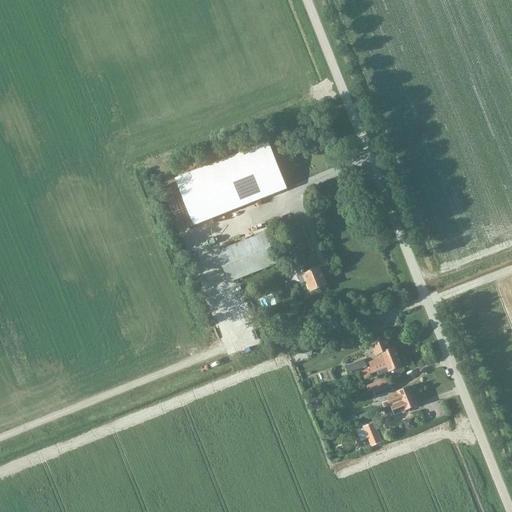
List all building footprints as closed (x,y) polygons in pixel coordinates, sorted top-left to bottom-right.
[(265,142),(173,179),(192,226),(284,189),(265,142)] [(278,263),(266,232),(217,252),(229,282),(278,263)] [(320,267),(308,271),(306,266),(300,268),(300,269),(296,271),(301,283),(306,281),(310,292),(327,285),(320,267)] [(208,288),(223,325),(233,321),(218,284),(208,288)] [(238,317),(234,304),(228,305),(232,318),(238,317)] [(374,313),(362,318),(367,332),(379,328),(374,313)] [(376,366),(399,357),(395,346),(391,348),(387,339),(372,345),(376,355),(382,352),(384,357),(369,363),(371,368),(376,366)] [(404,370),(399,357),(376,366),(371,368),(362,372),(364,377),(383,369),(385,373),(390,371),(390,372),(396,369),(398,373),(400,374),(404,372),(404,370)] [(367,367),(363,358),(345,366),(348,373),(353,371),(354,373),(367,367)] [(377,388),(389,383),(386,376),(375,381),(369,383),(371,389),(377,387),(377,388)] [(389,383),(377,388),(380,395),(392,390),(389,383)] [(383,403),(385,408),(415,396),(410,386),(396,391),(397,393),(387,397),(389,400),(383,403)] [(309,392),(316,411),(329,406),(326,398),(321,400),(317,389),(309,392)] [(415,396),(385,408),(387,412),(393,410),(395,416),(419,406),(415,396)] [(382,442),(374,423),(363,427),(371,447),(382,442)] [(350,428),(355,442),(362,439),(357,426),(350,428)]
